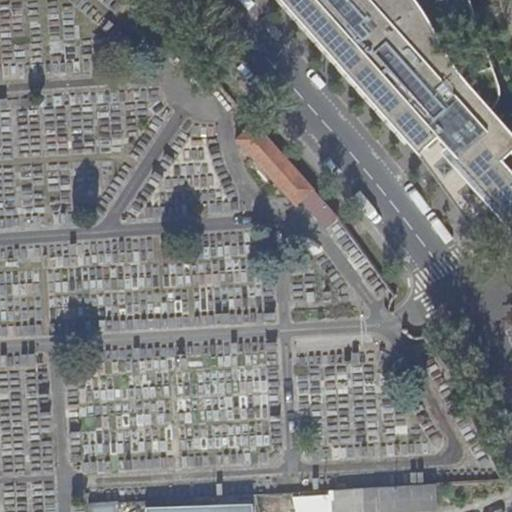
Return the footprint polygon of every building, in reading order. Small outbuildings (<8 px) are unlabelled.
[(279,0),(300,23),(367,99),(417,154),(424,148),(425,150),(439,138),(447,147),(445,149),(477,185),(511,225),(511,172),(511,170),(503,160),(511,152),(511,133),(492,110),(498,101),(500,90),(500,87),(492,68),(470,75),(464,80),(451,62),(445,51),(464,34),(475,24),(469,7),(472,5),(467,0),(279,0)] [(197,73),(210,87),(217,81),(204,66),(197,73)] [(303,199),(326,228),(338,217),(265,134),(254,122),(235,139),(295,205),(303,199)] [(433,487),(433,500),(482,498),(481,484),(433,487)] [(393,511),(432,511),(432,485),(334,488),(334,511),(393,511)] [(115,511),(115,502),(89,504),(89,511),(115,511)] [(252,511),(253,502),(209,504),(209,511),(252,511)]
